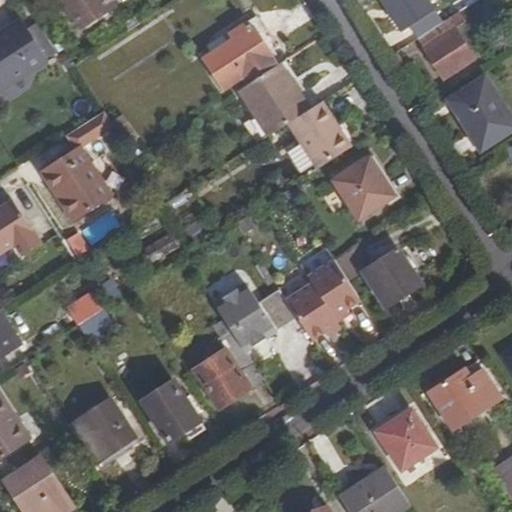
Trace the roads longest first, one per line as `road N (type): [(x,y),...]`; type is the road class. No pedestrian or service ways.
road 1 (residential): [(511,282),(161,511)]
road 2 (residential): [(511,279),(331,0)]
